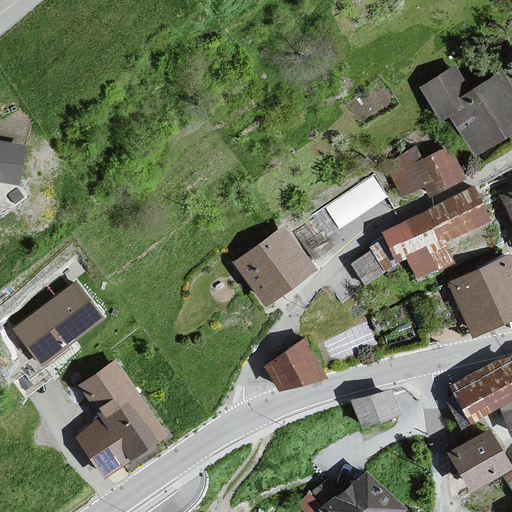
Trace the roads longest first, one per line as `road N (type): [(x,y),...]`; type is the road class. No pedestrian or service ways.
road 1 (residential): [(249,417),(242,380),(334,265),(384,224),(511,153)]
road 2 (tertiary): [(249,417),(427,362)]
road 3 (tertiary): [(105,511),(249,417)]
road 4 (residential): [(444,511),(427,362)]
